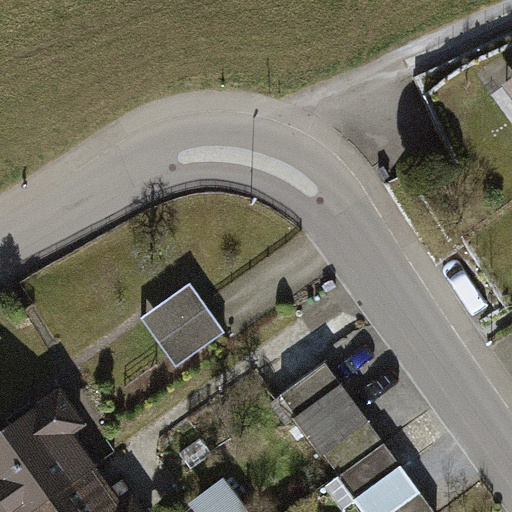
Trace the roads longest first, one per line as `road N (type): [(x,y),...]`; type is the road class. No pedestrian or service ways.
road 1 (residential): [(0,259),(162,163),(209,150),(252,150),(292,168),(328,200),(511,454)]
road 2 (track): [(252,150),(511,19)]
